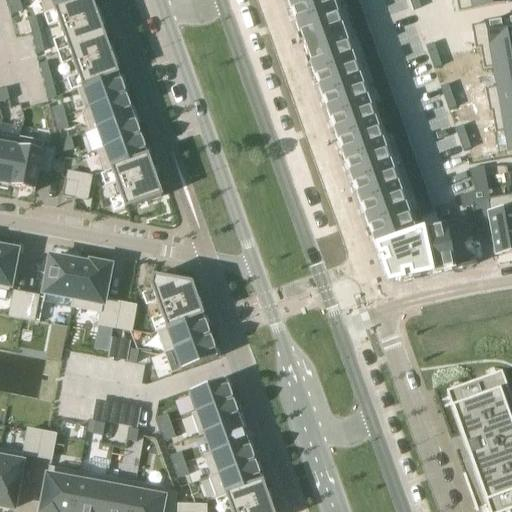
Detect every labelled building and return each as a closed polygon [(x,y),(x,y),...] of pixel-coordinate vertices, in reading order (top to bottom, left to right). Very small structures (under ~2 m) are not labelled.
[(19,0),(8,3),(11,15),(22,12),(19,0)] [(39,0),(45,15),(54,12),(54,11),(84,0),(39,0)] [(90,0),(84,0),(54,11),(54,12),(67,50),(103,37),(97,19),(96,17),(90,0)] [(329,0),(286,0),(299,35),(296,36),(295,36),(295,38),(297,44),(298,45),(300,45),(302,44),(307,58),(305,59),(303,60),(304,61),(306,67),(306,68),(308,68),(310,67),(375,250),(413,236),(329,0)] [(417,0),(408,0),(413,11),(420,9),(417,0)] [(455,0),(458,13),(510,4),(509,0),(455,0)] [(35,17),(27,19),(30,31),(38,29),(35,17)] [(511,19),(471,27),(475,50),(480,49),(479,48),(511,42),(511,19)] [(38,29),(30,31),(33,42),(41,40),(38,29)] [(103,37),(67,50),(81,88),(81,89),(117,76),(111,57),(110,57),(110,56),(103,37)] [(41,40),(33,42),(36,54),(44,52),(41,40)] [(511,42),(479,48),(480,49),(483,70),(493,69),(493,68),(511,64),(511,42)] [(433,44),(425,47),(429,58),(437,56),(433,44)] [(437,56),(429,58),(433,70),(441,67),(437,56)] [(47,63),(39,65),(42,77),(50,75),(47,63)] [(511,64),(493,68),(493,69),(496,88),(496,89),(511,86),(511,64)] [(50,75),(42,77),(45,88),(53,86),(50,75)] [(81,88),(77,90),(84,110),(84,111),(125,96),(124,95),(125,95),(120,83),(117,76),(81,89),(81,88)] [(448,85),(440,88),(444,99),(452,97),(448,85)] [(53,86),(45,88),(48,100),(56,98),(53,86)] [(496,88),(484,90),(489,113),(491,113),(491,112),(511,108),(511,86),(496,89),(496,88)] [(6,89),(0,90),(0,103),(9,101),(6,89)] [(84,110),(82,111),(90,133),(96,131),(96,130),(132,117),(130,110),(126,98),(125,98),(125,96),(84,111),(84,110)] [(452,97),(444,99),(448,111),(456,108),(452,97)] [(62,106),(51,109),(54,121),(65,118),(62,106)] [(511,108),(491,112),(491,113),(495,134),(504,133),(504,132),(511,130),(511,108)] [(132,117),(96,130),(96,131),(103,149),(103,150),(139,137),(139,136),(139,135),(135,123),(134,123),(132,117)] [(65,118),(54,121),(57,132),(68,129),(65,118)] [(462,127),(455,129),(459,141),(466,138),(462,127)] [(0,189),(8,191),(10,188),(11,188),(20,141),(19,141),(0,137),(0,189)] [(103,149),(96,152),(104,174),(111,172),(111,171),(147,158),(147,157),(146,157),(144,151),(145,151),(140,139),(139,137),(103,150),(103,149)] [(20,141),(11,188),(35,193),(38,173),(50,176),(54,159),(55,151),(54,151),(43,149),(44,143),(20,138),(19,141),(20,141)] [(466,138),(459,141),(463,152),(470,149),(466,138)] [(71,139),(59,142),(62,153),(74,150),(71,139)] [(147,158),(111,171),(111,172),(124,209),(124,211),(126,210),(159,198),(160,198),(161,198),(161,196),(160,196),(154,178),(154,176),(153,176),(147,159),(147,158)] [(68,173),(66,181),(78,183),(80,175),(68,173)] [(80,175),(78,183),(90,185),(91,177),(80,175)] [(66,181),(63,197),(75,199),(77,191),(78,183),(66,181)] [(78,183),(77,191),(88,193),(90,185),(78,183)] [(77,191),(75,199),(87,201),(88,193),(77,191)] [(511,195),(486,200),(496,257),(511,253),(511,195)] [(446,206),(438,208),(441,220),(449,218),(446,206)] [(413,236),(375,250),(386,279),(388,285),(393,284),(452,271),(443,234),(445,234),(443,228),(421,233),(420,234),(413,236)] [(445,234),(443,234),(452,271),(474,266),(466,229),(445,234)] [(0,249),(0,290),(9,293),(16,253),(0,249)] [(50,259),(43,299),(71,304),(72,305),(80,264),(50,259)] [(71,304),(70,309),(100,315),(101,315),(103,301),(109,268),(90,264),(90,266),(80,264),(72,305),(71,304)] [(151,288),(150,288),(151,289),(165,329),(165,330),(202,316),(201,316),(195,298),(195,296),(194,297),(191,286),(191,285),(189,284),(189,285),(154,278),(152,277),(152,279),(151,288)] [(13,293),(9,318),(21,320),(26,295),(13,293)] [(26,295),(21,320),(34,323),(38,298),(26,295)] [(100,315),(98,326),(112,329),(116,329),(118,317),(120,304),(103,301),(101,315),(100,315)] [(120,304),(118,317),(125,318),(128,306),(120,304)] [(128,306),(125,318),(133,320),(135,307),(128,306)] [(165,329),(156,332),(164,355),(173,351),(173,350),(209,337),(208,336),(209,336),(205,324),(204,324),(202,317),(202,316),(165,330),(165,329)] [(118,317),(116,329),(123,331),(125,318),(118,317)] [(125,318),(123,331),(131,332),(133,320),(125,318)] [(98,326),(97,335),(111,337),(112,329),(98,326)] [(209,337),(173,350),(173,351),(181,372),(217,359),(214,351),(210,339),(209,337)] [(127,350),(124,362),(136,364),(138,352),(127,350)] [(446,396),(446,397),(487,511),(511,511),(511,408),(501,378),(501,377),(500,377),(500,376),(499,376),(498,376),(448,395),(447,395),(446,395),(446,396)] [(224,380),(188,393),(195,414),(196,415),(232,402),(231,400),(232,400),(227,388),(224,380)] [(195,414),(191,415),(199,437),(203,436),(203,435),(239,422),(237,415),(233,403),(232,402),(196,415),(195,414)] [(167,415),(156,419),(160,431),(171,427),(167,415)] [(239,422),(203,435),(203,436),(210,454),(210,455),(246,442),(239,422)] [(95,423),(93,435),(102,437),(105,425),(95,423)] [(171,427),(160,431),(164,442),(175,438),(171,427)] [(128,429),(126,441),(136,443),(138,431),(128,429)] [(23,455),(37,458),(41,433),(28,431),(23,455)] [(41,433),(37,458),(51,461),(55,436),(41,433)] [(210,454),(203,457),(210,477),(211,478),(254,463),(253,461),(254,461),(249,449),(246,442),(210,455),(210,454)] [(0,450),(0,507),(13,510),(23,455),(0,450)] [(181,453),(169,457),(173,468),(185,464),(181,453)] [(210,477),(208,478),(216,500),(225,497),(225,496),(261,483),(261,482),(261,483),(259,476),(255,464),(254,464),(254,463),(211,478),(210,477)] [(185,464),(173,468),(177,480),(189,476),(185,464)] [(49,468),(41,511),(71,511),(79,474),(49,468)] [(79,474),(71,511),(100,511),(107,479),(79,474)] [(107,479),(100,511),(130,511),(135,484),(107,479)] [(261,483),(225,496),(225,497),(230,511),(271,511),(268,503),(269,503),(268,502),(261,484),(262,484),(261,483)] [(135,484),(130,511),(172,511),(176,495),(164,493),(164,490),(135,484)]
